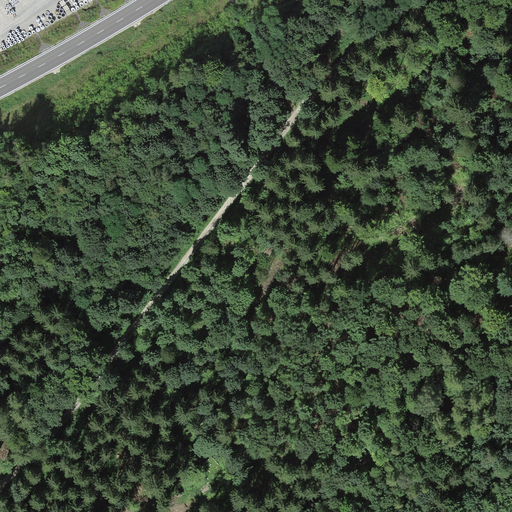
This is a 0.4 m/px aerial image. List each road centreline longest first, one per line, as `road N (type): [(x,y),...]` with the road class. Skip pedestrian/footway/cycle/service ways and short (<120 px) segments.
road 1 (track): [(0,485),(297,110),(405,0)]
road 2 (track): [(511,318),(307,511)]
road 3 (secondary): [(0,86),(152,0)]
road 4 (track): [(232,0),(297,110)]
